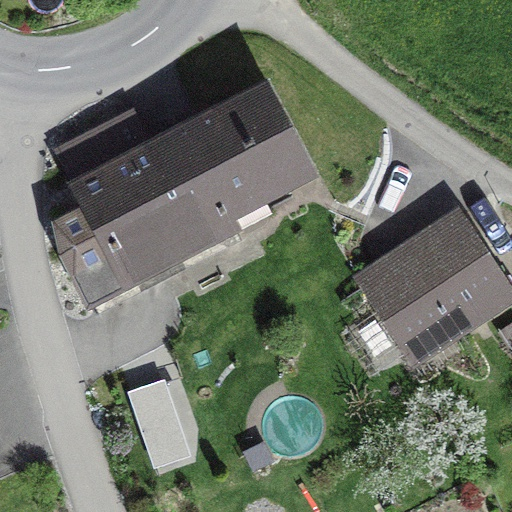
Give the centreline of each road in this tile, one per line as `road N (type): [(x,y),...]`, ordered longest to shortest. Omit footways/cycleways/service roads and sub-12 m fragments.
road 1 (residential): [(9,65),(33,287),(56,389),(101,511)]
road 2 (tertiary): [(182,0),(155,30),(114,55),(66,69),(9,65)]
